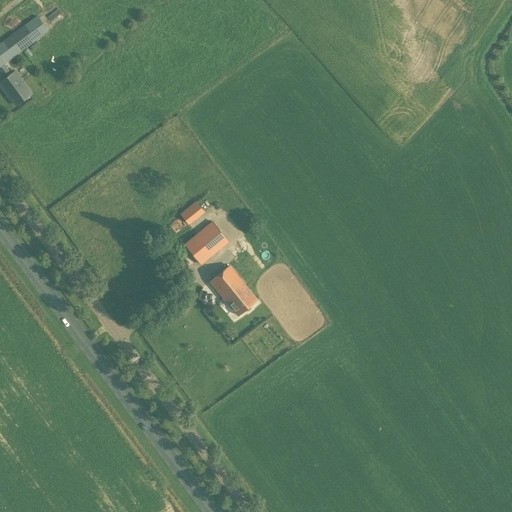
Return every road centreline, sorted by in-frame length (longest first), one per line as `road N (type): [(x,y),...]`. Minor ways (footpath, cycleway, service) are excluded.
road 1 (unclassified): [(248,511),(108,323)]
road 2 (primary): [(210,511),(83,342)]
road 3 (unclassified): [(108,323),(0,175)]
road 4 (primary): [(83,342),(0,231)]
